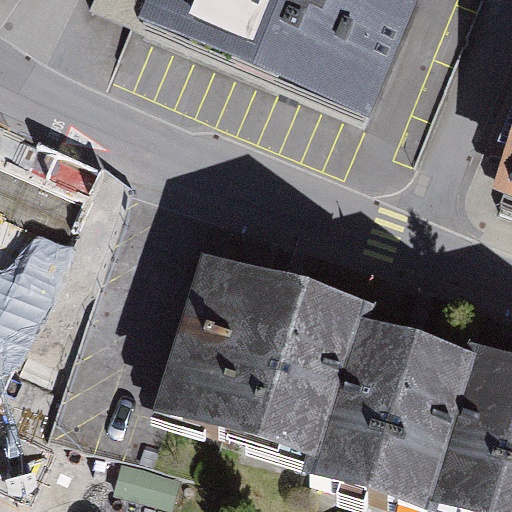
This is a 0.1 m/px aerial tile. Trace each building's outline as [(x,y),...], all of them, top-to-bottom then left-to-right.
[(361,134),(410,9),(386,0),(161,0),(143,49),(361,134)] [(125,205),(0,155),(0,412),(14,378),(50,392),(125,205)] [(158,444),(288,487),(344,319),(215,275),(158,444)] [(288,487),(362,511),(423,511),(474,362),(344,319),(288,487)] [(423,511),(511,511),(511,374),(474,362),(423,511)] [(52,511),(109,511),(122,466),(56,448),(40,509),(52,511)]
